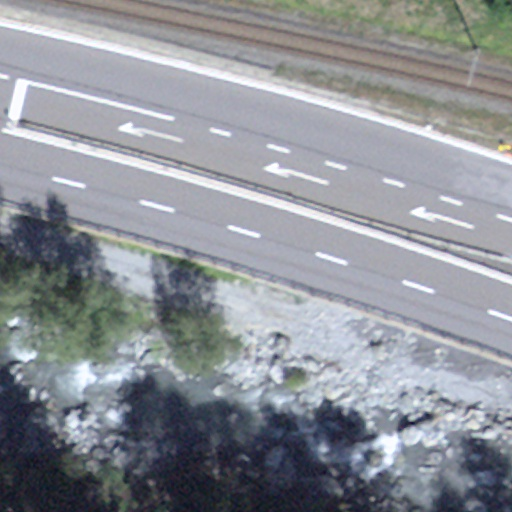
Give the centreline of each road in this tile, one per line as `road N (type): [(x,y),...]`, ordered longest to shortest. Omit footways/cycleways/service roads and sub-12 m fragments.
road 1 (primary): [(0,115),(511,317)]
road 2 (primary): [(511,218),(0,106)]
